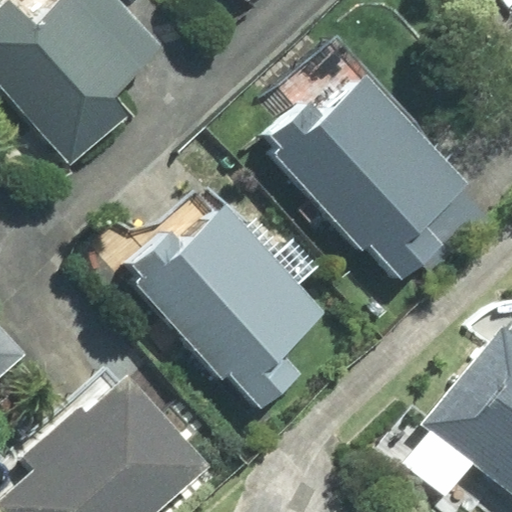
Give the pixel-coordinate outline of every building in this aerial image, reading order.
[(87,106),(145,50),(97,0),(41,0),(7,33),(0,25),(0,123),(49,175),(103,123),(87,106)] [(210,0),(225,17),(243,0),(210,0)] [(246,158),(377,290),(411,256),(427,272),(477,222),(330,74),(246,158)] [(98,276),(235,421),(280,379),(258,356),(304,313),(189,190),(98,276)] [(511,362),(467,331),(397,428),(511,509),(511,362)] [(146,511),(188,474),(96,376),(0,466),(0,511),(146,511)]
